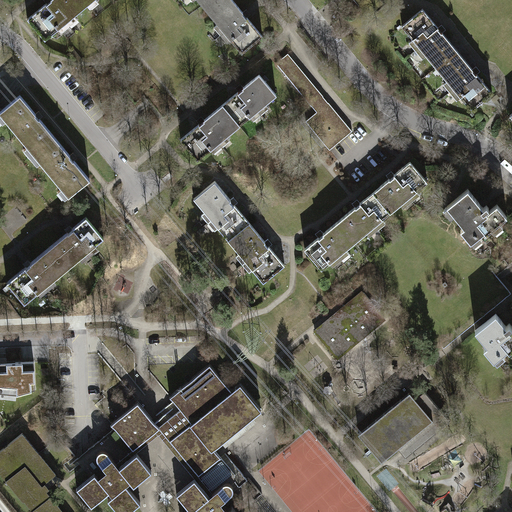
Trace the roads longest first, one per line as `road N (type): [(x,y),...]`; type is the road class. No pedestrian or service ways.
road 1 (residential): [(511,168),(477,142),(393,109),(361,83),(296,0)]
road 2 (residential): [(142,191),(0,31)]
